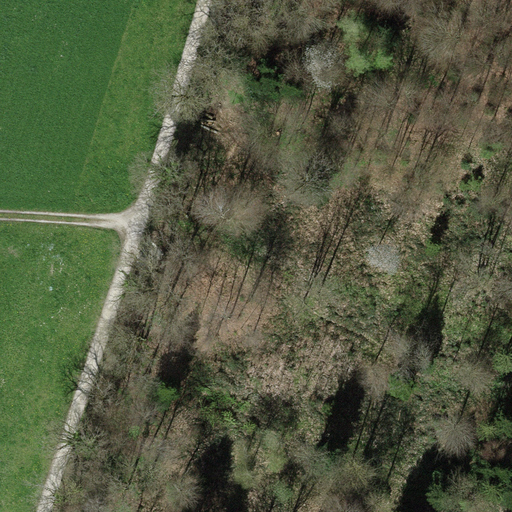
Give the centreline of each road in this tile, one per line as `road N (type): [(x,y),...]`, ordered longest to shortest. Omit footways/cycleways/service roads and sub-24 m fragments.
road 1 (track): [(204,0),(41,511)]
road 2 (track): [(0,214),(137,226)]
